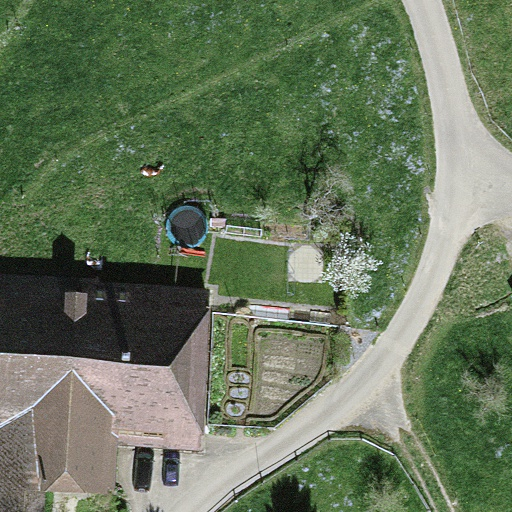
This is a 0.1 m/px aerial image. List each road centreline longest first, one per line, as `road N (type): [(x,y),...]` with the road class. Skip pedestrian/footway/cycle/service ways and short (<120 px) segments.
road 1 (unclassified): [(421,0),(439,60),(448,167),(429,283),(359,384),(190,511)]
road 2 (track): [(359,384),(439,511)]
